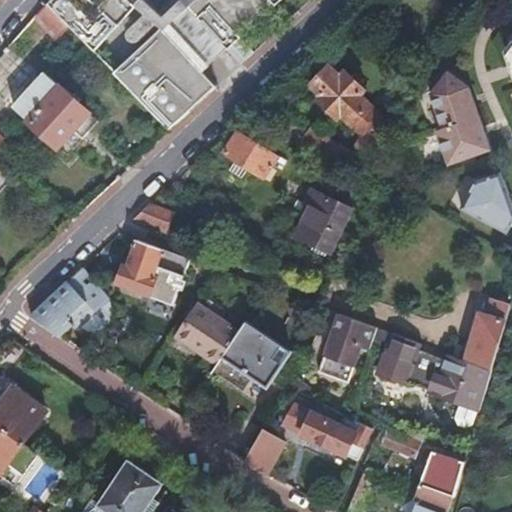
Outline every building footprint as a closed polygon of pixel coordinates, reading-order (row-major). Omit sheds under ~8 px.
[(140,0),(50,0),(48,3),(68,24),(95,51),(136,4),(140,0)] [(183,0),(186,3),(228,48),(242,36),(239,33),(273,1),(276,4),(280,0),(183,0)] [(48,3),(35,17),(57,37),(68,24),(48,3)] [(228,48),(186,3),(163,25),(205,70),(228,48)] [(163,25),(115,72),(171,129),(192,109),(218,85),(205,70),(163,25)] [(362,136),(349,152),(310,127),(299,144),(348,175),(355,167),(387,125),(369,107),(358,97),(363,92),(360,88),(348,78),(344,74),(339,79),(328,67),(311,84),(323,96),(318,102),(326,111),(336,119),(341,114),(352,124),(351,125),(362,136)] [(468,86),(447,70),(429,93),(441,127),(478,114),(468,86)] [(47,71),(15,106),(70,156),(85,139),(96,149),(113,132),(47,71)] [(366,82),(355,71),(348,78),(360,88),(366,82)] [(336,119),(326,111),(323,116),(331,124),(336,119)] [(441,127),(435,130),(447,164),(490,149),(478,114),(441,127)] [(237,130),(223,151),(235,160),(228,170),(241,180),(248,169),(260,176),(274,156),(237,130)] [(511,203),(500,170),(475,179),(461,208),(507,232),(511,222),(511,203)] [(307,207),(294,234),(328,251),(351,207),(311,187),(302,204),(307,207)] [(151,203),(135,219),(166,229),(174,211),(151,203)] [(192,261),(137,241),(132,256),(128,268),(124,267),(119,284),(175,304),(192,261)] [(511,270),(511,250),(503,246),(497,264),(511,270)] [(113,295),(84,266),(31,315),(60,335),(68,324),(72,327),(76,323),(95,339),(113,313),(113,295)] [(231,309),(206,292),(199,303),(224,319),(231,309)] [(492,367),(509,304),(495,300),(491,313),(481,311),(466,358),(492,367)] [(203,350),(200,353),(217,364),(240,329),(224,319),(199,303),(178,333),(203,350)] [(370,350),(378,327),(340,313),(319,372),(348,381),(361,347),(370,350)] [(292,351),(246,321),(240,329),(217,364),(216,365),(218,373),(229,380),(238,379),(240,375),(243,371),(268,387),(292,351)] [(86,352),(95,339),(76,323),(72,327),(65,338),(86,352)] [(417,387),(434,347),(391,331),(377,373),(417,387)] [(178,333),(175,337),(200,353),(203,350),(178,333)] [(480,410),(492,367),(466,358),(434,347),(417,387),(462,404),(480,410)] [(243,371),(240,375),(265,391),(268,387),(243,371)] [(26,377),(0,408),(0,413),(28,437),(57,401),(26,377)] [(480,410),(462,404),(457,418),(460,425),(468,428),(475,424),(480,410)] [(357,458),(371,429),(346,415),(341,424),(314,408),(302,430),(356,460),(357,458)] [(28,437),(0,413),(0,470),(0,471),(28,437)] [(287,428),(269,418),(264,428),(281,437),(287,428)] [(425,433),(385,422),(377,438),(384,441),(383,443),(416,456),(425,433)] [(264,428),(246,460),(270,473),(288,441),(281,437),(264,428)] [(470,445),(453,441),(446,463),(445,465),(447,465),(462,471),(470,445)] [(446,463),(429,457),(426,467),(444,473),(447,465),(445,465),(446,463)] [(130,461),(99,505),(108,511),(144,511),(154,499),(164,485),(130,461)] [(462,471),(447,465),(444,473),(460,478),(461,477),(462,471)] [(417,495),(422,498),(451,511),(455,495),(455,494),(460,478),(444,473),(426,467),(417,495)] [(365,511),(379,478),(363,470),(347,511),(365,511)] [(450,511),(451,511),(422,498),(416,511),(450,511)] [(144,511),(108,511),(99,505),(93,501),(84,511),(155,511),(162,504),(154,499),(144,511)]
